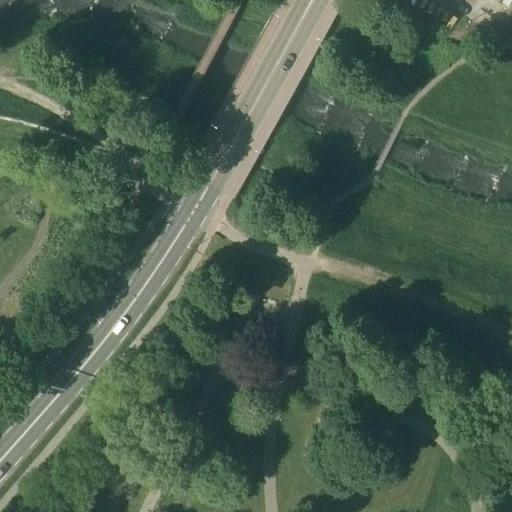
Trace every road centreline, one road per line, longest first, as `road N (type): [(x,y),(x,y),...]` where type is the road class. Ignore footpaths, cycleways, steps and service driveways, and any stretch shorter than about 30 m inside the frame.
road 1 (secondary): [(0,462),(176,241),(313,0)]
road 2 (track): [(511,339),(307,261)]
road 3 (track): [(0,84),(146,165)]
